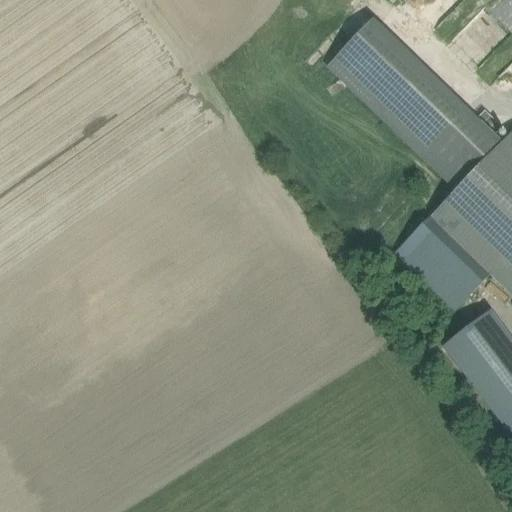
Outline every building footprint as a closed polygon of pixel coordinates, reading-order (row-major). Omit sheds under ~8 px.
[(511,262),(511,137),(506,145),(426,70),(374,22),(330,70),(458,189),(446,203),(511,262)] [(431,219),(398,255),(455,312),(489,276),(431,219)] [(81,511),(114,511),(364,366),(302,261),(28,421),(81,511)] [(511,333),(489,301),(440,337),(510,434),(511,432),(511,333)] [(72,305),(0,303),(0,389),(70,391),(72,305)]
